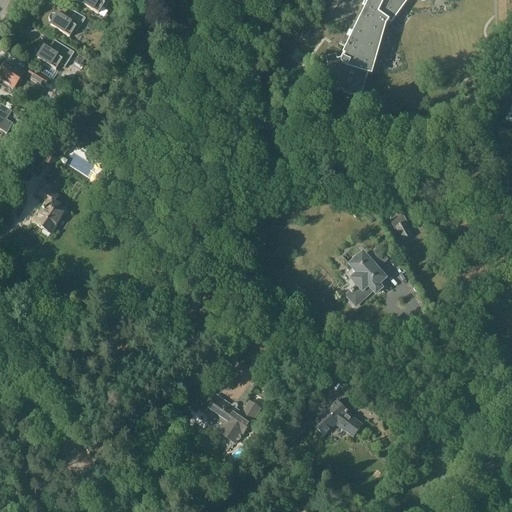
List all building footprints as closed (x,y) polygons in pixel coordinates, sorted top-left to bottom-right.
[(80,0),(79,3),(98,15),(102,8),(105,10),(104,10),(105,10),(111,0),(80,0)] [(337,56),(327,58),(336,92),(343,90),(344,95),(348,96),(356,98),(358,99),(359,98),(358,98),(365,74),(369,75),(378,46),(383,45),(391,43),(387,26),(405,0),(418,0),(419,1),(420,0),(422,2),(427,1),(427,0),(367,0),(363,9),(365,10),(360,22),(357,21),(358,20),(357,20),(338,47),(340,45),(347,49),(342,58),(342,60),(338,60),(337,56)] [(49,16),(48,18),(49,20),(49,21),(50,22),(52,23),(50,26),(69,38),(73,31),(76,33),(76,34),(85,19),(68,9),(64,16),(66,17),(64,21),(62,19),(56,16),(55,15),(53,14),(52,14),(50,15),(49,16)] [(35,49),(35,51),(35,52),(35,54),(37,55),(38,56),(36,59),(43,64),(38,72),(53,81),(58,73),(55,71),(56,70),(60,64),(65,67),(64,68),(65,68),(74,54),(54,41),(54,42),(50,49),(53,50),(50,53),(48,52),(41,48),(40,47),(38,47),(36,48),(35,49)] [(0,80),(12,89),(9,92),(10,93),(11,92),(11,93),(13,90),(14,90),(24,74),(23,73),(22,75),(7,65),(8,63),(7,62),(6,64),(0,72),(0,80)] [(31,69),(26,77),(43,88),(45,87),(48,81),(49,80),(31,69)] [(0,130),(7,134),(13,124),(6,120),(12,112),(0,104),(0,130)] [(52,151),(45,162),(53,167),(60,156),(59,155),(53,152),(52,151)] [(37,216),(33,224),(45,231),(42,235),(49,239),(51,235),(67,210),(56,202),(58,198),(50,193),(54,186),(45,181),(37,194),(47,200),(42,208),(44,210),(39,217),(37,216)] [(374,208),(365,213),(370,222),(378,217),(374,208)] [(403,215),(391,222),(395,230),(396,229),(403,242),(412,237),(405,224),(408,223),(403,215)] [(351,293),(347,296),(356,306),(373,291),(376,294),(382,289),(378,286),(385,279),(376,269),(386,260),(377,250),(367,259),(363,255),(351,266),(358,274),(352,280),(358,286),(353,290),(353,289),(350,292),(351,293)] [(253,346),(250,350),(255,353),(258,349),(270,356),(278,344),(260,334),(253,346)] [(216,397),(204,415),(211,419),(210,421),(207,425),(220,434),(220,435),(234,445),(237,441),(237,442),(238,442),(238,441),(239,441),(240,441),(240,440),(240,439),(240,438),(241,435),(242,436),(250,424),(260,411),(249,403),(241,414),(216,397)] [(337,404),(313,426),(319,432),(323,437),(328,432),(336,426),(345,432),(353,439),(358,432),(361,428),(346,416),(347,415),(337,404)] [(383,408),(379,414),(385,418),(389,412),(383,408)]
